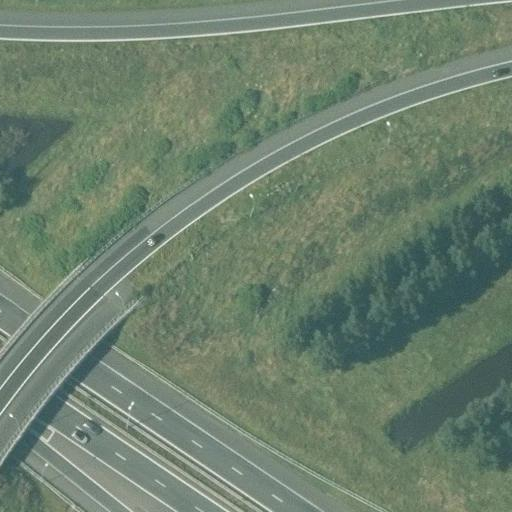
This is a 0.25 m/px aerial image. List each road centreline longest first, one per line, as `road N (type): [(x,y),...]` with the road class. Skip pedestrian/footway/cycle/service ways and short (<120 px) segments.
road 1 (motorway): [(511,72),(355,123),(229,190),(96,294),(0,402)]
road 2 (motorway): [(479,0),(195,32),(0,34)]
road 3 (motorway): [(291,511),(0,315)]
road 4 (motorway): [(0,378),(196,511)]
road 5 (motorway): [(0,410),(119,511)]
